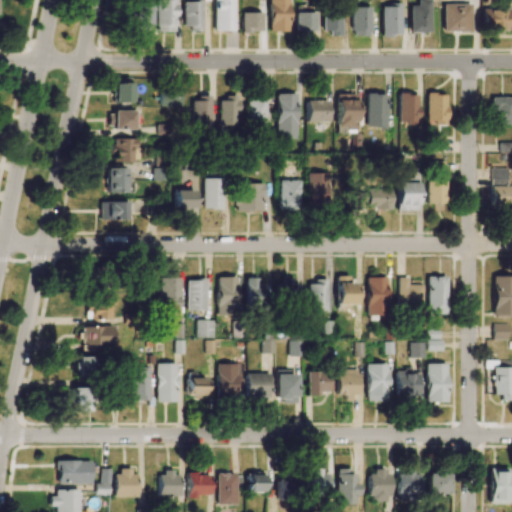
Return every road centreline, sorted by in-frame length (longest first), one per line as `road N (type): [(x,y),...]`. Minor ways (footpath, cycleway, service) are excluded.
road 1 (residential): [(511,435),(2,435)]
road 2 (residential): [(511,245),(41,244)]
road 3 (residential): [(469,511),(469,62)]
road 4 (residential): [(511,62),(82,64)]
road 5 (residential): [(0,448),(82,64)]
road 6 (residential): [(37,63),(0,244)]
